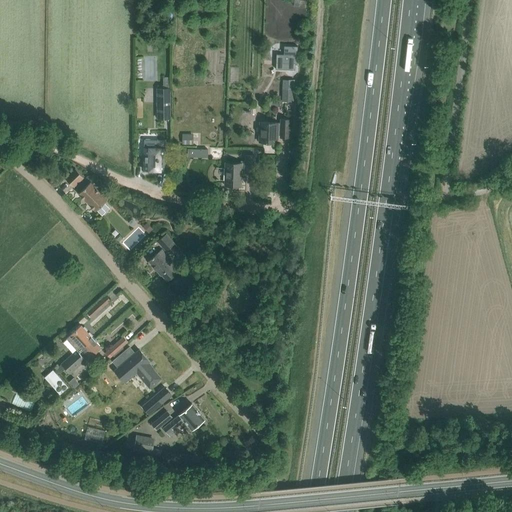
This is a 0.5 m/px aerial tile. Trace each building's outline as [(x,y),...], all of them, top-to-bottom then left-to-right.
[(276,54),(276,69),(294,70),(294,63),(297,63),(298,46),(297,46),(297,47),(295,47),(288,47),(285,47),(285,54),(276,54)] [(163,89),(157,89),(158,109),(169,109),(169,77),(163,77),(163,89)] [(283,80),(283,101),(291,101),(291,80),(283,80)] [(260,122),(259,142),(272,143),(273,137),(277,137),(278,135),(280,135),(280,137),(289,138),(290,119),(281,119),(281,123),(278,123),(260,122)] [(186,126),(185,135),(199,136),(200,127),(186,126)] [(182,135),(183,144),(193,144),(193,135),(182,135)] [(144,148),(144,170),(166,170),(166,140),(157,140),(157,148),(144,148)] [(241,163),(225,162),(225,185),(241,186),(241,172),(245,171),(245,173),(254,173),(254,155),(246,155),(245,160),(241,161),(241,163)] [(75,168),(65,178),(74,187),(84,177),(75,168)] [(90,182),(79,193),(96,211),(97,210),(102,215),(110,208),(104,203),(112,195),(106,189),(102,193),(90,182)] [(147,223),(143,227),(148,233),(153,229),(147,223)] [(157,241),(166,251),(175,243),(167,233),(157,241)] [(161,250),(149,261),(161,275),(167,281),(177,273),(171,266),(174,264),(161,250)] [(92,318),(111,300),(106,295),(87,313),(92,318)] [(71,335),(67,339),(76,349),(75,350),(77,351),(79,354),(94,340),(81,325),(70,335),(71,335)] [(107,351),(105,353),(109,358),(112,356),(128,341),(124,336),(107,351)] [(91,357),(101,347),(94,340),(79,354),(77,351),(62,364),(70,373),(84,360),(83,358),(88,354),(91,357)] [(161,378),(147,362),(149,361),(139,350),(115,370),(125,382),(137,371),(150,387),(161,378)] [(56,368),(47,376),(53,383),(62,375),(56,368)] [(185,374),(176,380),(180,386),(189,381),(185,374)] [(102,379),(96,384),(109,399),(115,394),(102,379)] [(171,394),(165,387),(150,400),(143,406),(148,413),(149,414),(156,407),(171,394)] [(163,428),(168,434),(170,437),(176,433),(173,430),(185,420),(193,429),(205,419),(192,403),(163,428)] [(157,430),(173,417),(168,411),(152,424),(157,430)] [(152,453),(154,440),(136,437),(134,450),(152,453)]
